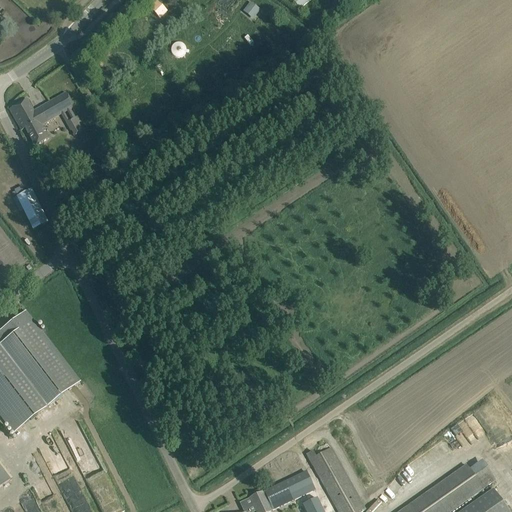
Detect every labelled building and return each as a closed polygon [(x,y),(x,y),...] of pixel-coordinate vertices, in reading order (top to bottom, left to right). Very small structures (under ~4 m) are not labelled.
[(165,0),(151,16),(156,21),(160,17),(165,21),(176,9),(166,0),(165,0)] [(291,0),(298,10),(313,1),(312,0),(291,0)] [(252,21),(260,11),(250,2),(241,11),(252,21)] [(252,28),(261,35),(273,20),(264,13),(252,28)] [(144,16),(141,20),(150,27),(153,23),(144,16)] [(155,31),(149,36),(155,44),(162,38),(155,31)] [(190,49),(199,43),(193,34),(184,40),(190,49)] [(291,42),(288,38),(281,44),(288,53),(301,43),(297,38),(291,42)] [(172,58),(181,54),(177,45),(168,49),(172,58)] [(229,61),(237,74),(246,68),(238,55),(229,61)] [(222,86),(232,80),(227,72),(217,77),(222,86)] [(74,108),(70,102),(65,94),(34,112),(27,100),(9,110),(21,131),(25,129),(35,147),(49,139),(42,126),(74,108)] [(73,136),(84,130),(77,118),(66,124),(73,136)] [(101,184),(84,153),(70,161),(86,191),(101,184)] [(33,230),(47,223),(32,190),(17,197),(33,230)] [(0,331),(0,414),(14,433),(80,383),(25,312),(0,331)] [(363,511),(366,511),(331,449),(315,458),(312,452),(306,455),(337,511),(363,511)] [(416,475),(415,476),(417,481),(432,473),(427,464),(414,471),(416,475)] [(401,511),(450,511),(467,501),(483,491),(495,482),(487,469),(474,478),(466,466),(401,511)] [(0,487),(10,480),(0,467),(0,487)] [(250,499),(256,511),(270,511),(315,491),(306,473),(250,499)] [(508,511),(493,490),(460,511),(508,511)] [(301,504),(304,511),(322,511),(317,498),(301,504)]
